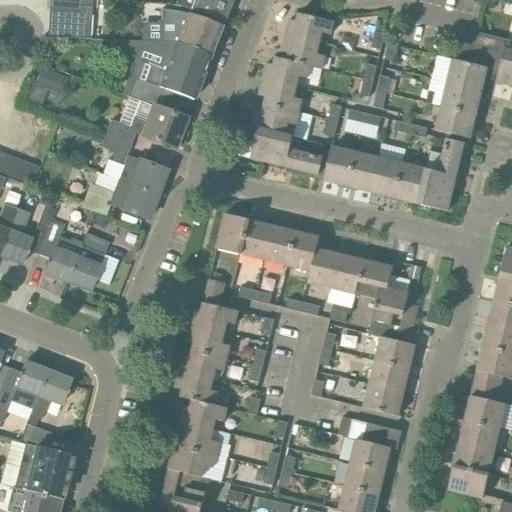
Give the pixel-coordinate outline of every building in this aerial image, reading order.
[(80,6),(91,6),(91,0),(49,0),(49,10),(79,12),(80,6)] [(181,0),(179,6),(189,10),(221,22),(222,22),(231,0),(181,0)] [(89,38),(91,6),(80,6),(79,12),(49,10),(48,36),(89,38)] [(221,27),(220,26),(188,14),(185,13),(161,10),(162,30),(162,42),(143,41),(139,41),(145,42),(177,44),(210,56),(221,27)] [(286,36),(320,44),(322,34),(330,36),(333,23),(299,14),(297,22),(290,20),(286,36)] [(381,51),(385,35),(375,33),(371,48),(381,51)] [(511,51),(505,50),(504,54),(492,51),(472,46),(474,38),(461,35),(454,61),(487,69),(499,71),(496,83),(511,86),(511,51)] [(320,44),(286,36),(282,53),(289,54),(287,61),(310,67),(322,70),(325,57),(317,55),(320,44)] [(192,100),(210,56),(177,44),(145,42),(139,41),(129,77),(135,79),(128,97),(150,105),(165,111),(172,92),(192,100)] [(395,63),(398,47),(389,45),(385,60),(395,63)] [(263,82),(296,89),(299,78),(307,80),(310,67),(276,58),(274,66),(267,64),(263,82)] [(482,92),(487,69),(454,61),(453,60),(447,84),(482,92)] [(364,78),(374,81),(377,67),(367,65),(364,78)] [(70,79),(60,75),(56,86),(66,90),(70,79)] [(378,90),(387,92),(391,79),(381,77),(378,90)] [(369,98),(374,81),(364,78),(360,96),(369,98)] [(296,89),(263,82),(259,96),(266,98),(264,106),(299,115),(302,101),(294,99),(296,89)] [(476,115),(482,92),(447,84),(441,107),(476,115)] [(383,110),(387,92),(378,90),(373,108),(383,110)] [(186,119),(165,111),(150,105),(144,122),(133,118),(129,127),(110,120),(107,130),(91,124),(89,128),(105,135),(105,136),(130,145),(135,134),(175,148),(186,119)] [(332,105),(329,120),(338,123),(342,108),(332,105)] [(251,127),(285,136),(288,124),(296,126),(299,115),(264,106),(263,112),(256,111),(251,127)] [(470,140),(476,115),(441,107),(436,131),(470,140)] [(350,111),(348,120),(363,124),(365,114),(360,113),(350,111)] [(365,114),(363,124),(379,128),(381,118),(365,114)] [(338,123),(329,120),(325,136),(334,139),(338,123)] [(411,136),(413,126),(396,122),(394,132),(411,136)] [(425,139),(427,129),(413,126),(411,136),(425,139)] [(290,150),(292,141),(258,133),(251,159),(298,171),(297,176),(318,181),(323,158),(290,150)] [(126,156),(130,145),(105,136),(100,148),(115,153),(112,162),(122,166),(117,181),(127,184),(157,196),(166,171),(136,160),(126,156)] [(441,147),(443,139),(434,137),(432,145),(441,147)] [(438,173),(456,178),(459,165),(464,166),(469,145),(447,140),(438,173)] [(358,153),(332,147),(324,182),(349,188),(358,153)] [(380,159),(358,153),(349,188),(372,193),(380,159)] [(0,176),(10,180),(18,159),(7,155),(0,173),(0,176)] [(20,184),(28,163),(18,159),(10,180),(20,184)] [(403,164),(380,159),(372,193),(395,199),(403,164)] [(20,184),(30,188),(39,168),(28,163),(20,184)] [(426,170),(403,164),(395,199),(418,205),(426,170)] [(438,173),(426,170),(418,205),(448,212),(456,178),(438,173)] [(157,196),(127,184),(117,181),(111,195),(113,195),(109,206),(118,209),(148,220),(157,196)] [(109,206),(113,195),(111,195),(89,185),(85,196),(80,207),(96,213),(104,217),(109,206)] [(0,249),(16,209),(4,204),(0,213),(0,249)] [(36,226),(47,230),(50,223),(55,210),(44,206),(36,226)] [(28,251),(26,251),(32,238),(22,234),(30,214),(16,209),(0,249),(0,257),(21,265),(25,255),(26,255),(28,251)] [(92,224),(104,228),(108,218),(104,217),(96,213),(92,224)] [(241,256),(250,221),(225,215),(217,250),(241,256)] [(265,261),(273,226),(250,221),(241,256),(265,261)] [(66,283),(82,243),(70,238),(69,241),(59,237),(62,228),(50,223),(47,230),(38,255),(48,259),(46,263),(47,263),(43,274),(66,283)] [(288,267),(296,232),(273,226),(265,261),(288,267)] [(311,272),(317,249),(320,238),(296,232),(288,267),(311,272)] [(82,243),(66,283),(89,292),(108,243),(85,234),(82,243)] [(500,278),(511,281),(511,248),(507,247),(500,278)] [(334,290),(342,255),(317,249),(311,272),(308,284),(334,290)] [(358,296),(367,262),(342,255),(334,290),(356,296),(358,296)] [(385,302),(388,289),(393,268),(367,262),(358,296),(377,300),(385,302)] [(420,269),(412,266),(409,277),(418,279),(420,269)] [(511,305),(511,281),(500,278),(494,302),(511,305)] [(207,290),(223,294),(225,284),(209,281),(207,290)] [(254,301),(256,292),(241,288),(239,298),(254,301)] [(377,300),(371,324),(391,328),(394,314),(403,317),(409,294),(388,289),(385,302),(377,300)] [(256,292),(254,301),(270,305),(272,296),(256,292)] [(301,313),(303,303),(288,300),(286,309),(301,313)] [(511,330),(511,305),(494,302),(489,325),(511,330)] [(303,303),(301,313),(317,317),(320,307),(303,303)] [(239,312),(219,308),(204,304),(202,312),(195,310),(191,326),(225,334),(227,324),(235,326),(239,312)] [(345,324),(347,314),(332,310),(330,320),(345,324)] [(271,336),(274,321),(265,319),(261,334),(271,336)] [(391,328),(371,324),(368,335),(381,338),(408,344),(411,333),(400,331),(391,328)] [(511,355),(511,330),(489,325),(483,348),(511,355)] [(222,345),(225,334),(191,326),(187,342),(194,344),(192,351),(227,360),(230,347),(222,345)] [(323,347),(333,349),(336,336),(326,334),(323,347)] [(416,346),(408,344),(381,338),(375,362),(410,370),(416,346)] [(328,367),(333,349),(323,347),(319,365),(328,367)] [(511,379),(511,355),(483,348),(474,383),(500,389),(503,378),(511,379)] [(254,364),(263,366),(267,352),(257,350),(254,364)] [(224,372),(227,360),(192,351),(191,358),(184,357),(180,373),(213,381),(216,370),(224,372)] [(0,390),(9,367),(0,363),(0,358),(2,353),(0,352),(0,390)] [(40,392),(47,371),(24,362),(20,372),(9,367),(0,390),(0,421),(1,422),(2,422),(9,404),(10,401),(30,409),(33,410),(40,392)] [(404,393),(410,370),(375,362),(369,385),(404,393)] [(259,383),(263,366),(254,364),(249,381),(259,383)] [(33,410),(31,415),(40,419),(43,412),(46,413),(50,402),(60,406),(70,380),(47,371),(40,392),(33,410)] [(211,391),(213,381),(180,373),(176,389),(183,391),(181,398),(192,401),(227,410),(228,409),(216,406),(219,393),(211,391)] [(321,398),(325,383),(315,381),(311,396),(321,398)] [(398,417),(404,393),(369,385),(364,409),(398,417)] [(497,403),(497,402),(471,396),(466,420),(500,429),(506,405),(497,403)] [(257,416),(261,401),(251,398),(247,414),(257,416)] [(224,422),(227,410),(192,401),(191,408),(184,407),(180,423),(213,431),(216,420),(224,422)] [(348,438),(352,420),(342,418),(338,436),(348,438)] [(495,452),(500,429),(466,420),(460,444),(495,452)] [(284,439),(288,423),(279,421),(275,437),(284,439)] [(211,441),(213,431),(180,423),(176,439),(183,441),(181,448),(216,456),(219,443),(211,441)] [(20,442),(25,444),(45,449),(49,433),(35,428),(27,424),(26,424),(23,433),(20,442)] [(350,463),(385,472),(391,448),(396,450),(401,432),(367,424),(363,442),(356,440),(350,463)] [(70,455),(45,449),(25,444),(18,467),(65,478),(70,455)] [(489,475),(495,452),(460,444),(454,467),(489,475)] [(213,469),(216,456),(181,448),(180,455),(173,453),(169,470),(189,475),(202,478),(205,467),(213,469)] [(267,466),(277,469),(280,455),(271,453),(267,466)] [(283,470),(293,472),(296,459),(286,457),(283,470)] [(380,495),(385,472),(350,463),(345,487),(380,495)] [(263,476),(265,468),(254,466),(252,473),(263,476)] [(273,487),(277,469),(267,466),(263,484),(273,487)] [(60,499),(65,478),(18,467),(12,487),(26,490),(60,499)] [(483,500),(489,475),(454,467),(448,491),(483,500)] [(289,490),(293,472),(283,470),(279,488),(289,490)] [(209,480),(202,478),(189,475),(186,489),(205,494),(209,480)] [(375,511),(380,495),(345,487),(339,511),(342,511),(375,511)] [(201,511),(205,494),(186,489),(183,500),(174,498),(170,511),(201,511)] [(56,511),(60,499),(26,490),(23,502),(8,498),(4,511),(7,511),(56,511)] [(242,504),(244,495),(229,491),(226,500),(242,504)] [(273,511),(275,502),(260,498),(258,508),(273,511)] [(275,502),(273,511),(274,511),(289,511),(291,506),(275,502)] [(511,511),(511,505),(503,503),(500,511),(511,511)]
